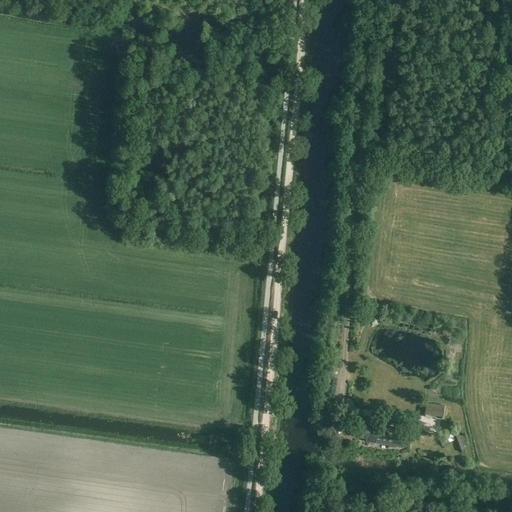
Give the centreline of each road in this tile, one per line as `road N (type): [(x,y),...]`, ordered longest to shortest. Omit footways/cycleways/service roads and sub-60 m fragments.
road 1 (track): [(306,0),(258,511)]
road 2 (track): [(376,414),(350,405),(341,390),(374,0)]
road 3 (track): [(276,194),(115,173)]
